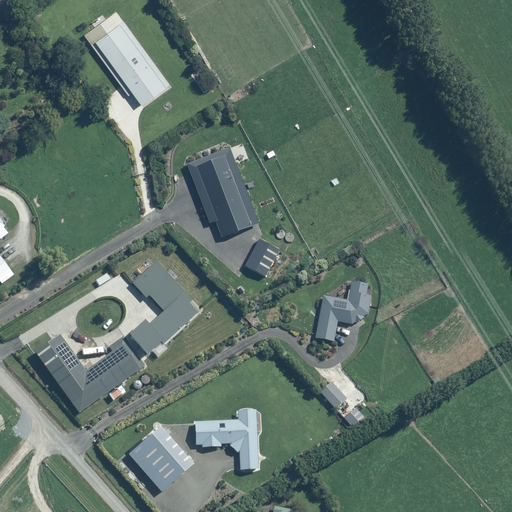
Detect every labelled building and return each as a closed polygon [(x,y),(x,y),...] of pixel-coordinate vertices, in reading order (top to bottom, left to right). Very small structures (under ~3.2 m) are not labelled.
[(171,85),(168,82),(117,12),(85,35),(129,95),(133,92),(142,105),(171,85)] [(260,224),(259,220),(230,148),(187,165),(211,224),(217,221),(223,239),(260,224)] [(0,241),(8,235),(10,234),(5,228),(6,227),(5,226),(10,222),(5,217),(7,215),(3,210),(2,211),(0,209),(0,241)] [(260,239),(258,244),(245,267),(266,278),(280,250),(260,239)] [(16,275),(15,274),(0,253),(0,281),(2,285),(16,275)] [(219,258),(230,268),(235,263),(224,253),(219,258)] [(348,300),(324,297),(317,339),(334,342),(337,321),(357,325),(357,322),(361,321),(362,316),(369,316),(371,296),(365,295),(367,283),(353,281),(352,290),(350,290),(348,300)] [(37,354),(39,356),(81,414),(142,370),(141,368),(146,365),(125,336),(110,347),(114,352),(93,367),(89,361),(83,365),(62,336),(37,354)] [(357,370),(352,375),(362,386),(367,382),(357,370)] [(333,382),(321,393),(336,409),(348,398),(333,382)] [(357,409),(345,420),(356,431),(368,420),(357,409)] [(238,412),(239,421),(196,422),(197,446),(203,446),(203,447),(222,447),(221,444),(231,444),(232,446),(238,453),(241,453),(241,470),(260,469),(257,411),(238,412)] [(130,455),(131,456),(162,493),(195,464),(163,427),(130,455)]
